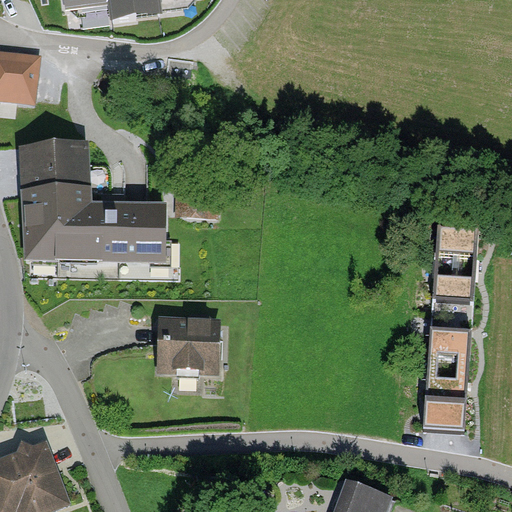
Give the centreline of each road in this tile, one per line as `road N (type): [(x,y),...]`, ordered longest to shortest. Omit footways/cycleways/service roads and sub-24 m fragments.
road 1 (residential): [(511,478),(319,442),(93,449)]
road 2 (residential): [(0,31),(154,50),(203,31),(230,0)]
road 3 (residential): [(10,334),(51,362),(93,449)]
